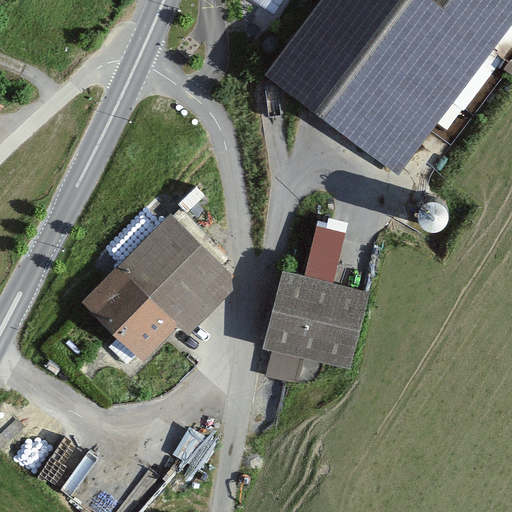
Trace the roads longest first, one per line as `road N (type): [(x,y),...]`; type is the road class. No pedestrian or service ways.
road 1 (residential): [(186,92),(213,116),(225,143),(249,302),(231,511)]
road 2 (secondary): [(137,61),(0,331)]
road 3 (track): [(0,154),(95,69),(137,61)]
